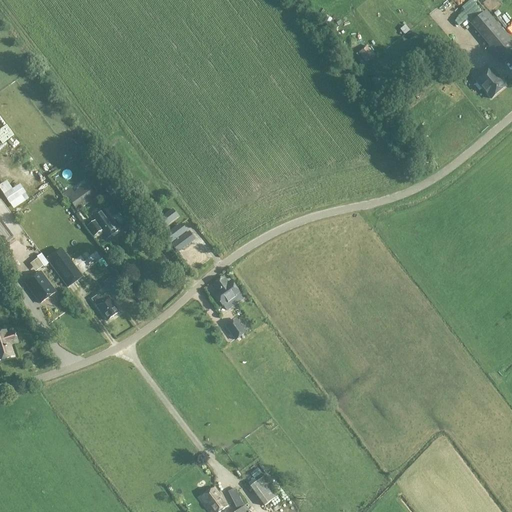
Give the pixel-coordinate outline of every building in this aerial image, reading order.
[(446,6),(452,10),(455,6),(449,1),(446,6)] [(511,44),(483,10),(469,22),(491,48),(488,50),(501,66),(511,56),(511,44)] [(405,36),(405,35),(410,31),(405,26),(400,30),(405,36)] [(407,36),(411,40),(415,37),(412,32),(407,36)] [(357,53),(365,59),(368,54),(361,48),(357,53)] [(477,83),(491,100),(506,88),(497,78),(498,77),(492,70),(477,83)] [(385,84),(378,75),(371,80),(378,89),(385,84)] [(88,149),(86,150),(82,153),(87,161),(94,156),(88,149)] [(78,212),(97,198),(87,184),(74,194),(71,189),(62,196),(65,201),(68,199),(78,212)] [(117,200),(129,216),(138,209),(126,193),(117,200)] [(95,237),(101,233),(106,240),(118,232),(107,216),(102,209),(90,218),(94,223),(88,227),(95,237)] [(161,219),(166,225),(172,221),(178,217),(175,214),(173,210),(167,215),(161,219)] [(0,248),(14,238),(0,220),(0,248)] [(189,232),(171,245),(177,253),(195,240),(189,232)] [(175,241),(169,233),(165,236),(171,244),(175,241)] [(47,260),(68,288),(81,278),(61,250),(47,260)] [(79,264),(86,272),(102,259),(96,251),(79,264)] [(37,258),(38,260),(44,268),(48,265),(41,255),(37,258)] [(41,304),(56,293),(41,273),(26,284),(41,304)] [(217,293),(215,295),(226,310),(242,299),(240,296),(241,296),(232,283),(229,285),(224,278),(212,286),(217,293)] [(120,282),(111,288),(116,297),(126,290),(120,282)] [(92,300),(96,307),(101,314),(101,313),(107,322),(120,313),(114,306),(115,306),(109,298),(106,294),(101,297),(100,295),(92,300)] [(246,334),(236,321),(227,328),(236,341),(246,334)] [(0,361),(13,357),(10,345),(18,343),(14,333),(6,335),(5,332),(0,334),(0,361)] [(250,488),(265,507),(279,497),(264,477),(250,488)] [(170,490),(179,486),(175,479),(167,484),(170,490)] [(231,499),(237,505),(243,499),(232,487),(223,495),(228,501),(231,499)] [(210,511),(221,511),(228,507),(215,489),(201,499),(210,511)]
